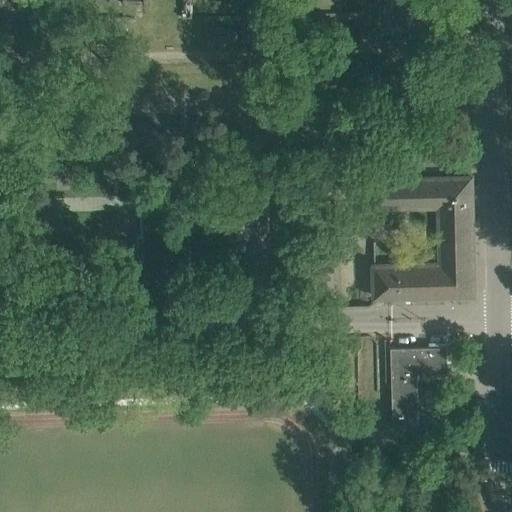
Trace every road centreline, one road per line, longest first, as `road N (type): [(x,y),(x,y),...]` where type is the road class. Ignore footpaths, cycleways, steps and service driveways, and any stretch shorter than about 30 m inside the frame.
road 1 (unclassified): [(498,316),(490,0)]
road 2 (unclassified): [(0,328),(261,323)]
road 3 (unclassified): [(0,110),(259,103)]
road 4 (unclassified): [(261,323),(498,316)]
road 5 (unclassified): [(261,323),(259,103)]
road 6 (unclassified): [(501,511),(498,316)]
